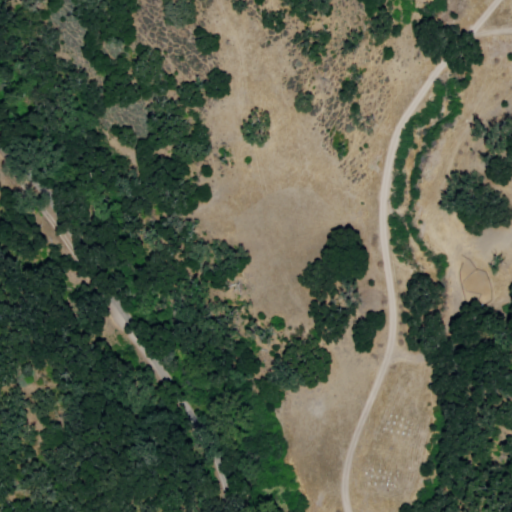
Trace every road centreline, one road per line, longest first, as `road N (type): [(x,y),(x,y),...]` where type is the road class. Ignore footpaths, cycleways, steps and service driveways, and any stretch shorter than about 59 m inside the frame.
road 1 (track): [(511,31),(469,39),(440,65),(385,167),(390,320),(384,363),(345,466),(341,511)]
road 2 (residential): [(220,511),(206,461),(175,407),(20,224),(0,165)]
